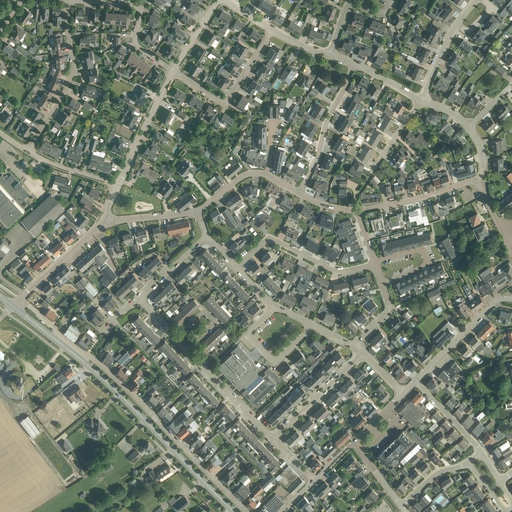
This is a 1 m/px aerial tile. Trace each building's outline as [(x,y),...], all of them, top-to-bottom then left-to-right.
[(257,7),(262,10),(268,1),(265,0),(258,0),(261,2),(257,7)] [(401,0),(396,8),(402,11),(403,13),(411,2),(408,0),(401,0)] [(511,0),(510,0),(500,13),(504,17),(505,17),(508,12),(509,12),(511,14),(511,0)] [(188,6),(186,10),(193,15),(195,12),(196,12),(197,11),(199,12),(200,8),(199,7),(199,6),(198,6),(190,2),(188,1),(185,5),(188,6)] [(267,13),(272,4),(268,1),(262,10),(267,13)] [(448,8),(446,10),(452,15),(456,10),(450,5),(450,6),(447,3),(445,6),(448,8)] [(325,17),(332,19),(336,8),(329,5),(325,17)] [(42,15),(39,15),(38,21),(42,21),(44,21),(44,18),(48,18),(49,8),(42,8),(42,15)] [(53,24),(56,24),(61,25),(61,16),(60,15),(60,14),(61,9),(53,8),(52,13),(54,13),(54,15),(53,24)] [(282,12),(276,8),(271,15),(274,17),(273,19),(281,23),(285,17),(284,17),(285,14),(282,12)] [(443,8),(437,16),(440,19),(442,16),(448,20),(452,15),(446,10),(443,8)] [(19,19),(26,23),(32,14),(26,9),(19,19)] [(87,16),(83,16),(84,10),(76,9),(75,18),(81,18),(80,23),(87,24),(87,16)] [(153,26),(154,25),(157,26),(160,12),(154,9),(153,11),(152,15),(150,15),(149,20),(148,20),(147,24),(153,26)] [(88,23),(91,23),(92,20),(98,20),(98,11),(92,11),(91,17),(88,17),(88,22),(88,23)] [(223,11),(218,18),(222,20),(221,21),(221,22),(222,23),(223,23),(225,22),(227,24),(228,21),(231,23),(233,20),(230,18),(232,16),(223,11)] [(105,22),(113,23),(114,13),(106,12),(105,22)] [(180,21),(188,27),(193,19),(185,14),(184,14),(181,12),(179,15),(182,17),(180,21)] [(428,15),(434,20),(437,17),(430,12),(428,15)] [(113,23),(121,24),(122,14),(114,13),(113,23)] [(122,14),(121,24),(126,24),(126,29),(128,29),(129,18),(130,14),(122,14)] [(349,22),(362,27),(365,17),(355,14),(354,18),(351,17),(349,22)] [(392,23),(400,28),(405,20),(397,14),(393,20),(394,20),(392,23)] [(493,15),(489,20),(495,25),(496,26),(497,26),(499,28),(503,24),(501,22),(503,20),(498,16),(496,18),(493,15)] [(298,21),(293,18),(291,21),(287,27),(293,31),(298,21)] [(231,29),(233,31),(235,28),(239,30),(243,23),(237,19),(231,29)] [(369,28),(376,31),(379,22),(373,20),(372,24),(371,23),(369,28)] [(489,20),(485,24),(491,29),(495,25),(489,20)] [(174,30),(172,34),(181,40),(185,33),(179,29),(181,26),(175,22),(172,26),(173,27),(172,29),(174,30)] [(376,31),(384,33),(385,28),(386,24),(379,22),(376,31)] [(297,24),(293,31),(299,35),(303,28),(302,28),(304,25),(302,23),(300,26),(297,24)] [(428,30),(431,32),(439,36),(442,29),(432,23),(431,26),(428,30)] [(16,25),(11,34),(19,40),(19,39),(22,42),(24,39),(23,37),(25,35),(24,33),(25,31),(16,25)] [(218,31),(223,35),(228,27),(225,25),(222,29),(220,28),(218,31)] [(308,37),(314,39),(317,32),(313,30),(315,26),(312,25),(308,37)] [(480,28),(476,32),(484,39),(488,34),(480,28)] [(143,40),(151,46),(156,40),(157,35),(159,35),(160,31),(150,29),(150,33),(150,35),(148,34),(143,40)] [(253,29),(249,36),(252,37),(251,39),(255,42),(260,33),(253,29)] [(317,32),(314,39),(320,41),(322,37),(324,38),(326,32),(321,31),(321,30),(320,33),(317,32)] [(210,31),(204,41),(212,45),(216,40),(219,42),(221,38),(214,34),(210,31)] [(116,43),(116,46),(119,45),(119,43),(120,43),(120,37),(117,36),(117,33),(110,32),(110,37),(112,37),(112,42),(116,43)] [(439,36),(431,32),(429,36),(426,34),(424,37),(435,43),(439,36)] [(484,39),(476,32),(473,37),(480,44),(484,39)] [(54,43),(62,42),(61,36),(59,36),(59,33),(52,34),(53,38),(54,43)] [(80,46),(83,46),(89,46),(89,43),(95,43),(95,36),(86,35),(85,38),(80,38),(80,46)] [(226,41),(224,45),(227,47),(231,40),(225,36),(223,39),(226,41)] [(359,38),(358,38),(355,36),(353,40),(350,39),(349,43),(345,41),(342,49),(350,52),(351,47),(355,48),(359,38)] [(165,41),(172,45),(174,40),(168,37),(165,41)] [(473,47),(463,39),(458,46),(468,53),(473,47)] [(51,53),(62,52),(61,48),(63,48),(62,42),(54,43),(49,44),(50,49),(51,53)] [(240,45),(238,48),(247,54),(249,52),(247,51),(249,49),(239,43),(238,44),(240,45)] [(3,48),(10,53),(9,54),(9,55),(9,56),(10,57),(11,57),(12,57),(13,57),(14,56),(15,56),(18,50),(27,56),(29,53),(18,45),(16,48),(15,48),(8,44),(7,44),(8,45),(7,45),(5,45),(3,48)] [(116,46),(119,48),(116,52),(121,55),(119,57),(123,60),(124,58),(127,54),(124,52),(126,49),(121,45),(121,46),(119,45),(116,46)] [(267,55),(274,60),(276,56),(279,58),(284,51),(275,45),(273,49),(271,48),(267,55)] [(378,56),(374,63),(381,67),(384,60),(385,60),(387,57),(378,52),(381,47),(377,45),(372,54),(376,56),(378,56)] [(169,57),(170,58),(175,49),(169,46),(164,54),(167,56),(167,57),(169,58),(169,57)] [(357,47),(355,53),(358,54),(357,55),(365,58),(366,53),(370,55),(372,50),(373,49),(366,46),(364,50),(357,47)] [(423,51),(422,54),(428,56),(431,50),(424,48),(421,46),(420,49),(423,51)] [(201,47),(195,56),(202,61),(201,62),(204,63),(205,63),(207,60),(207,59),(204,57),(208,51),(201,47)] [(485,52),(479,47),(476,51),(482,56),(485,53),(485,52)] [(247,54),(238,48),(236,51),(235,50),(232,55),(238,59),(240,56),(243,58),(245,55),(246,56),(247,54)] [(81,57),(83,67),(92,66),(91,58),(93,58),(92,50),(85,52),(86,57),(81,57)] [(212,50),(210,53),(216,57),(215,59),(218,61),(222,55),(212,50)] [(461,56),(454,51),(447,60),(454,65),(461,56)] [(55,56),(56,62),(64,62),(64,56),(62,56),(62,52),(55,53),(56,56),(55,56)] [(428,56),(422,54),(419,52),(417,55),(416,58),(409,54),(409,55),(407,57),(407,58),(418,62),(419,60),(426,62),(428,56)] [(128,63),(131,65),(136,56),(131,53),(126,61),(124,64),(126,66),(128,63)] [(227,63),(229,64),(238,69),(239,67),(238,67),(240,64),(236,62),(238,59),(232,55),(227,63)] [(131,69),(133,71),(141,60),(136,56),(131,65),(133,67),(131,69)] [(138,70),(140,72),(146,63),(141,60),(133,71),(136,73),(138,70)] [(56,70),(55,72),(61,75),(62,71),(62,68),(64,68),(64,62),(56,62),(56,70)] [(188,71),(195,75),(199,70),(201,71),(202,68),(193,62),(188,71)] [(146,63),(140,72),(143,73),(141,76),(143,78),(145,75),(151,67),(146,63)] [(259,67),(259,68),(266,73),(270,75),(273,70),(272,69),(273,66),(267,63),(266,65),(263,63),(261,68),(259,67)] [(222,66),(220,69),(226,72),(228,69),(234,73),(236,71),(237,71),(238,69),(229,64),(227,67),(224,65),(222,66)] [(292,68),(293,67),(288,64),(279,79),(288,84),(297,71),(294,69),(292,68)] [(415,68),(414,71),(421,74),(423,68),(417,65),(413,64),(412,67),(415,68)] [(494,70),(501,75),(505,71),(498,65),(494,70)] [(453,66),(450,70),(457,75),(459,71),(454,67),(453,66)] [(259,68),(255,74),(262,78),(266,73),(259,68)] [(85,75),(86,81),(91,81),(93,80),(95,80),(94,78),(98,77),(97,69),(89,70),(84,71),(85,75)] [(221,76),(219,79),(229,85),(230,83),(229,82),(230,79),(224,76),(226,72),(220,69),(218,72),(218,74),(221,76)] [(159,77),(161,74),(156,70),(155,72),(152,70),(146,77),(152,82),(153,81),(156,83),(160,78),(159,77)] [(421,74),(414,71),(413,74),(410,73),(408,75),(412,77),(418,80),(421,74)] [(446,77),(452,81),(456,74),(450,71),(446,77)] [(53,75),(51,81),(58,84),(61,79),(59,78),(61,75),(55,72),(53,75)] [(297,84),(304,88),(305,85),(309,87),(313,79),(303,73),(297,84)] [(362,77),(359,83),(362,85),(360,88),(363,90),(360,95),(363,97),(367,90),(364,88),(365,87),(369,81),(362,77)] [(435,85),(445,91),(450,84),(440,78),(435,85)] [(229,85),(219,79),(217,82),(216,81),(215,83),(225,89),(226,86),(227,87),(229,85)] [(249,83),(249,84),(256,89),(257,90),(261,84),(253,80),(251,84),(249,83)] [(48,86),(47,89),(52,92),(54,89),(56,90),(58,84),(51,81),(48,86)] [(318,89),(325,93),(326,90),(328,91),(330,88),(322,82),(318,89)] [(35,85),(46,91),(47,89),(37,83),(35,85)] [(256,89),(249,84),(245,90),(252,94),(256,89)] [(368,95),(371,97),(373,93),(376,95),(379,91),(380,92),(382,89),(374,84),(368,95)] [(82,94),(91,97),(93,91),(96,92),(96,91),(97,89),(97,88),(96,88),(87,85),(86,88),(84,88),(82,94)] [(144,95),(147,90),(140,87),(137,93),(136,93),(132,100),(144,106),(147,99),(143,96),(144,96),(144,95)] [(312,88),(309,94),(311,95),(314,97),(316,95),(318,92),(312,88)] [(458,95),(460,92),(454,88),(448,98),(454,101),(458,95)] [(44,92),(41,97),(48,102),(51,97),(50,96),(52,92),(47,89),(45,92),(44,92)] [(181,103),(182,101),(186,95),(177,90),(173,96),(179,99),(177,101),(175,99),(173,103),(179,107),(181,103)] [(458,95),(454,101),(460,105),(466,96),(463,94),(461,97),(458,95)] [(471,98),(467,105),(473,109),(474,107),(478,109),(482,103),(485,98),(481,96),(476,94),(473,98),(475,99),(474,100),(471,98)] [(131,99),(124,95),(121,99),(129,103),(131,99)] [(242,95),(239,101),(245,105),(247,101),(252,105),(253,103),(258,106),(261,103),(254,99),(250,96),(248,99),(242,95)] [(188,104),(198,110),(203,102),(193,96),(188,104)] [(48,102),(41,97),(40,100),(38,99),(36,100),(34,104),(36,106),(42,109),(44,106),(45,107),(48,102)] [(81,103),(79,102),(74,99),(73,101),(71,100),(67,106),(76,112),(81,103)] [(354,99),(350,104),(357,109),(361,103),(354,99)] [(391,99),(389,103),(396,107),(395,110),(401,113),(406,106),(395,100),(395,101),(391,99)] [(245,105),(239,101),(235,106),(242,110),(244,111),(246,109),(243,108),(245,105)] [(318,104),(315,109),(322,113),(325,108),(318,104)] [(357,109),(350,104),(347,110),(354,114),(357,109)] [(496,112),(502,118),(502,117),(505,120),(511,114),(510,113),(509,111),(510,110),(504,104),(496,112)] [(0,119),(7,123),(13,115),(8,112),(10,109),(5,105),(0,113),(1,111),(4,113),(3,115),(0,119)] [(129,114),(124,123),(132,127),(135,120),(136,121),(138,116),(132,113),(133,112),(133,113),(135,109),(128,105),(126,109),(130,111),(128,114),(129,114)] [(206,120),(211,123),(215,118),(213,117),(218,110),(209,105),(204,113),(209,116),(206,120)] [(273,105),(273,118),(276,118),(276,116),(279,116),(279,114),(282,114),(284,107),(279,107),(279,105),(273,105)] [(390,108),(387,106),(386,108),(384,111),(392,116),(394,112),(389,109),(390,108)] [(322,113),(315,109),(312,107),(307,116),(310,117),(311,115),(318,119),(322,113)] [(30,118),(36,122),(42,113),(35,109),(30,118)] [(161,120),(168,124),(174,113),(167,109),(161,120)] [(289,109),(284,118),(290,121),(291,118),(294,119),(296,116),(299,111),(294,109),(293,111),(289,109)] [(58,121),(65,125),(68,119),(70,120),(74,114),(68,110),(66,113),(63,111),(60,115),(61,116),(58,121)] [(433,123),(434,121),(437,121),(438,120),(440,121),(442,116),(425,110),(423,118),(426,119),(426,120),(433,123)] [(177,115),(183,119),(186,115),(179,111),(177,115)] [(15,116),(24,121),(26,117),(18,112),(15,116)] [(220,121),(229,127),(230,126),(231,126),(232,125),(232,124),(231,124),(234,120),(224,114),(220,121)] [(382,118),(381,120),(391,126),(394,120),(387,115),(385,120),(382,118)] [(248,125),(251,119),(249,118),(248,117),(246,121),(243,122),(239,128),(242,129),(245,130),(248,125)] [(346,117),(343,122),(350,126),(353,121),(346,117)] [(483,126),(489,132),(497,124),(498,125),(501,122),(496,118),(493,120),(491,118),(483,126)] [(380,122),(382,123),(380,128),(387,132),(391,126),(381,120),(380,122)] [(440,127),(443,130),(450,123),(447,120),(440,127)] [(24,135),(27,137),(30,132),(29,131),(32,127),(25,122),(24,124),(21,128),(22,129),(20,132),(24,135)] [(257,122),(257,131),(266,131),(266,125),(264,125),(264,122),(257,122)] [(311,122),(308,127),(314,131),(318,126),(311,122)] [(350,126),(343,122),(339,128),(346,132),(350,126)] [(314,131),(308,127),(304,133),(311,137),(314,131)] [(454,131),(455,130),(452,127),(447,132),(450,135),(453,138),(454,137),(462,145),(467,140),(458,132),(456,133),(454,131)] [(369,134),(379,140),(383,134),(376,130),(373,134),(370,132),(369,134)] [(154,138),(153,139),(156,141),(156,140),(162,144),(164,141),(167,143),(169,140),(170,141),(173,136),(170,134),(166,132),(163,135),(157,131),(153,137),(154,138)] [(410,131),(405,138),(410,142),(410,143),(413,145),(417,141),(421,145),(424,142),(427,145),(430,142),(424,137),(420,133),(417,136),(410,131)] [(368,142),(376,146),(379,140),(369,134),(368,136),(371,138),(368,142)] [(341,136),(337,141),(344,145),(347,140),(341,136)] [(124,141),(118,138),(116,142),(116,143),(115,143),(111,150),(112,151),(115,153),(115,152),(120,155),(121,153),(121,154),(123,150),(122,150),(124,147),(122,146),(124,141)] [(304,140),(301,145),(307,150),(311,144),(304,140)] [(493,144),(493,152),(498,152),(503,152),(502,140),(491,140),(491,144),(493,144)] [(40,148),(49,153),(52,145),(44,141),(40,148)] [(344,145),(337,141),(334,147),(340,151),(344,145)] [(143,153),(147,156),(152,159),(157,153),(156,153),(158,150),(160,147),(157,145),(153,142),(151,145),(151,146),(149,148),(148,147),(143,153)] [(52,145),(49,153),(58,157),(62,150),(52,145)] [(307,150),(301,145),(297,151),(304,155),(307,150)] [(353,145),(349,153),(353,156),(357,148),(353,145)] [(361,148),(360,149),(370,156),(374,149),(366,145),(364,149),(361,148)] [(65,159),(72,161),(75,152),(72,150),(73,148),(70,146),(65,159)] [(225,153),(228,155),(233,149),(229,147),(225,153)] [(276,149),(274,159),(282,161),(285,148),(280,147),(279,149),(276,149)] [(213,153),(212,152),(207,149),(206,151),(204,154),(209,158),(218,165),(222,159),(213,153)] [(370,156),(360,149),(359,151),(362,153),(359,157),(366,162),(370,156)] [(398,149),(395,154),(403,160),(405,158),(408,160),(411,155),(406,149),(404,153),(398,149)] [(260,154),(248,150),(246,155),(248,155),(246,163),(264,168),(266,160),(264,160),(265,156),(260,155),(260,154)] [(75,152),(72,161),(78,163),(82,154),(75,152)] [(343,157),(336,153),(334,157),(340,160),(341,160),(343,162),(345,158),(343,157)] [(89,167),(96,169),(100,156),(92,154),(89,167)] [(334,157),(326,154),(322,165),(322,167),(322,168),(322,169),(324,170),(325,169),(326,169),(326,167),(330,168),(334,157)] [(403,160),(395,154),(391,160),(399,165),(401,167),(405,162),(403,160)] [(100,156),(96,169),(109,173),(112,165),(103,163),(105,158),(100,156)] [(499,169),(504,169),(503,158),(493,158),(494,170),(500,170),(499,169)] [(232,165),(224,171),(225,172),(230,178),(242,167),(238,162),(237,162),(235,159),(230,163),(232,165)] [(274,159),(272,169),(280,171),(282,161),(274,159)] [(357,177),(358,178),(362,171),(361,171),(365,165),(357,160),(353,166),(352,165),(348,172),(355,176),(354,176),(357,178),(357,177)] [(179,165),(177,168),(179,170),(178,170),(181,173),(182,174),(182,173),(185,176),(185,175),(189,170),(192,173),(191,173),(192,173),(195,169),(192,166),(193,166),(190,164),(190,163),(189,163),(186,161),(181,167),(179,165)] [(465,165),(466,168),(457,171),(458,174),(459,179),(477,173),(475,168),(473,162),(468,164),(465,165)] [(139,169),(143,171),(141,173),(150,179),(149,180),(153,183),(158,175),(146,167),(147,166),(144,163),(139,169)] [(285,173),(291,176),(296,167),(296,168),(298,165),(295,163),(291,169),(288,168),(287,171),(285,173)] [(296,167),(291,176),(297,179),(300,173),(302,174),(305,169),(298,165),(296,168),(296,167)] [(398,172),(401,175),(404,177),(407,174),(401,168),(398,172)] [(441,171),(438,173),(440,178),(441,178),(444,184),(451,182),(449,177),(448,175),(446,171),(441,173),(441,171)] [(440,178),(438,173),(432,175),(434,180),(434,181),(433,182),(434,184),(436,185),(437,188),(440,187),(439,186),(444,184),(441,178),(440,178)] [(209,185),(216,193),(223,187),(219,183),(220,182),(223,180),(219,174),(215,177),(217,178),(209,185)] [(23,198),(25,197),(8,178),(7,180),(2,175),(0,176),(0,225),(0,226),(3,224),(7,227),(25,210),(24,210),(23,208),(28,203),(23,198)] [(404,177),(401,175),(397,179),(398,182),(394,183),(396,193),(404,191),(403,184),(406,184),(405,182),(404,178),(404,177)] [(60,190),(69,193),(71,187),(64,185),(66,179),(56,176),(54,183),(61,186),(60,190)] [(370,179),(378,188),(380,186),(373,178),(370,179)] [(408,183),(410,190),(417,189),(416,186),(420,186),(419,178),(415,179),(415,181),(408,183)] [(426,186),(428,192),(435,189),(431,178),(421,182),(423,187),(426,186)] [(313,189),(324,193),(328,183),(324,182),(323,183),(316,181),(313,189)] [(341,184),(340,188),(339,191),(339,192),(339,196),(347,196),(347,193),(347,192),(347,188),(347,185),(348,181),(340,181),(340,184),(341,184)] [(160,192),(166,197),(173,188),(176,191),(178,189),(180,187),(174,182),(171,185),(168,182),(160,192)] [(268,205),(271,207),(275,201),(278,196),(275,195),(279,188),(269,182),(265,189),(270,192),(268,196),(272,198),(268,205)] [(380,184),(382,192),(385,191),(386,195),(392,194),(391,185),(386,185),(385,183),(380,184)] [(243,191),(248,198),(252,195),(256,196),(257,187),(250,186),(248,187),(243,191)] [(86,191),(83,195),(93,202),(95,199),(96,200),(100,193),(92,188),(89,192),(86,191)] [(176,205),(181,211),(196,199),(192,193),(190,195),(187,192),(180,197),(182,200),(176,205)] [(495,205),(501,214),(511,205),(511,192),(499,202),(495,205)] [(361,195),(361,198),(365,198),(365,204),(381,202),(380,193),(375,194),(376,197),(371,198),(371,194),(365,195),(364,193),(362,193),(361,195)] [(21,221),(35,237),(65,209),(51,194),(21,221)] [(239,194),(233,198),(239,207),(245,203),(242,200),(243,200),(239,194)] [(93,202),(83,195),(80,200),(86,203),(83,208),(91,213),(95,207),(93,206),(93,205),(92,205),(91,204),(93,202)] [(280,203),(286,207),(284,210),(288,212),(293,202),(284,196),(280,203)] [(442,201),(444,207),(449,206),(449,207),(453,206),(453,207),(457,206),(455,202),(456,202),(454,196),(446,199),(446,200),(442,201)] [(239,207),(233,198),(227,202),(231,208),(234,211),(239,207)] [(437,203),(431,204),(433,212),(436,211),(437,216),(440,215),(440,216),(445,215),(444,212),(442,208),(439,209),(437,203)] [(300,213),(309,219),(313,211),(304,206),(300,213)] [(417,219),(417,220),(416,220),(418,224),(421,223),(424,222),(425,225),(429,224),(426,215),(423,216),(420,207),(416,208),(417,211),(415,211),(415,210),(409,212),(410,215),(409,216),(410,222),(410,220),(417,219)] [(220,221),(224,219),(225,218),(232,229),(234,227),(237,232),(241,229),(233,216),(227,208),(221,212),(222,213),(220,214),(217,209),(214,211),(213,210),(211,212),(211,213),(210,214),(214,220),(217,218),(219,220),(220,221)] [(67,217),(71,222),(75,218),(67,210),(64,213),(66,216),(67,217)] [(389,219),(390,222),(391,221),(392,225),(400,223),(400,225),(404,223),(401,212),(397,213),(398,215),(390,217),(390,218),(389,219)] [(471,226),(470,227),(471,229),(474,228),(479,239),(490,233),(485,222),(483,223),(482,221),(481,221),(477,213),(469,217),(472,224),(471,225),(471,226)] [(75,222),(82,228),(84,225),(88,220),(89,220),(82,214),(75,222)] [(233,216),(241,229),(244,227),(244,226),(242,223),(236,214),(233,216)] [(259,220),(259,221),(256,223),(261,228),(264,225),(265,224),(270,226),(273,219),(262,214),(259,220)] [(317,219),(315,225),(324,227),(327,215),(321,214),(320,219),(317,219)] [(327,215),(324,227),(333,229),(334,223),(331,222),(332,217),(327,215)] [(284,233),(295,239),(299,232),(291,228),(293,224),(292,223),(294,219),(291,218),(289,216),(283,226),(287,228),(284,233)] [(382,217),(371,220),(372,224),(373,223),(376,233),(382,231),(383,235),(382,235),(389,234),(388,228),(385,229),(382,217)] [(343,227),(337,230),(337,231),(338,234),(352,229),(351,229),(350,225),(352,224),(350,219),(341,222),(343,227)] [(169,233),(169,237),(183,234),(183,230),(190,229),(189,220),(167,225),(168,233),(169,233)] [(69,233),(74,239),(79,234),(72,226),(67,231),(69,233)] [(152,228),(154,236),(157,235),(158,239),(161,238),(162,240),(166,239),(165,232),(161,233),(159,227),(152,228)] [(240,232),(243,235),(248,230),(245,227),(240,232)] [(352,229),(338,234),(340,238),(346,236),(348,241),(354,239),(357,238),(355,233),(353,234),(351,230),(352,230),(352,229)] [(134,233),(136,242),(140,241),(140,240),(143,239),(143,240),(147,239),(146,235),(147,235),(146,230),(138,231),(138,232),(134,233)] [(430,232),(424,233),(426,244),(433,242),(430,232)] [(62,235),(69,243),(74,239),(69,233),(66,236),(64,234),(62,235)] [(123,235),(125,242),(129,241),(130,245),(133,244),(132,240),(130,233),(123,235)] [(424,233),(417,235),(420,246),(426,244),(424,233)] [(417,235),(411,237),(414,247),(420,246),(417,235)] [(118,244),(119,244),(116,237),(108,240),(111,247),(115,245),(117,251),(120,249),(118,244)] [(230,247),(234,251),(240,246),(246,240),(244,237),(237,243),(235,241),(230,247)] [(411,237),(405,238),(407,249),(414,247),(411,237)] [(448,237),(438,242),(441,248),(451,243),(448,237)] [(2,238),(0,240),(0,258),(1,260),(6,253),(10,249),(4,244),(6,241),(2,238)] [(305,238),(304,240),(307,241),(304,246),(310,249),(313,241),(308,238),(308,239),(305,238)] [(405,238),(398,240),(401,250),(407,249),(405,238)] [(59,243),(56,245),(61,251),(65,246),(59,239),(57,241),(59,243)] [(348,241),(341,243),(343,248),(346,247),(350,246),(351,251),(358,249),(360,248),(358,242),(356,243),(354,239),(348,241)] [(398,240),(392,241),(395,252),(401,250),(398,240)] [(313,241),(310,249),(315,251),(317,247),(320,248),(321,246),(318,245),(319,244),(313,241)] [(392,241),(386,243),(389,254),(389,253),(395,252),(392,241)] [(325,243),(322,249),(324,250),(322,255),(327,258),(333,247),(332,247),(332,248),(327,245),(328,244),(325,243)] [(386,243),(379,244),(382,255),(389,254),(386,243)] [(451,243),(441,248),(444,253),(454,248),(451,243)] [(108,257),(104,252),(106,251),(99,244),(76,264),(79,268),(85,274),(94,266),(96,268),(98,266),(100,269),(106,263),(104,261),(105,261),(105,260),(108,257)] [(61,251),(56,245),(53,248),(51,246),(49,247),(56,255),(61,251)] [(333,247),(327,258),(332,260),(335,255),(337,257),(340,251),(333,247)] [(454,248),(444,253),(447,259),(457,254),(454,248)] [(201,255),(205,259),(210,254),(206,250),(206,249),(200,255),(201,255)] [(351,251),(345,253),(346,257),(353,255),(355,260),(364,257),(362,252),(359,253),(358,249),(351,251)] [(43,258),(46,261),(47,263),(52,259),(45,251),(43,253),(45,256),(43,258)] [(262,257),(267,263),(272,258),(275,262),(279,255),(271,252),(269,253),(268,252),(262,257)] [(40,260),(38,262),(43,267),(47,263),(46,261),(39,254),(37,256),(40,260)] [(205,259),(209,264),(215,259),(210,254),(205,259)] [(157,256),(152,260),(158,266),(163,261),(157,256)] [(43,267),(38,262),(35,258),(32,260),(34,262),(36,264),(33,266),(35,269),(36,268),(38,271),(43,267)] [(293,263),(288,261),(288,260),(284,258),(283,261),(280,259),(277,266),(282,268),(283,266),(290,270),(294,263),(293,263)] [(11,265),(15,269),(22,263),(18,259),(15,262),(11,265)] [(209,264),(213,269),(219,263),(215,259),(209,264)] [(146,263),(148,264),(153,270),(158,266),(152,260),(150,262),(149,260),(146,263)] [(146,266),(143,269),(149,274),(153,270),(148,264),(146,263),(145,262),(144,264),(146,266)] [(265,272),(266,273),(269,270),(264,265),(265,266),(262,268),(256,262),(251,268),(256,273),(259,271),(262,274),(265,272)] [(436,265),(440,275),(446,272),(442,262),(436,265)] [(485,282),(487,281),(488,281),(491,286),(490,286),(492,290),(510,278),(511,280),(511,279),(511,267),(508,262),(502,267),(504,270),(494,276),(491,271),(482,277),(485,282)] [(100,269),(111,281),(117,276),(106,263),(100,269)] [(216,275),(218,277),(223,273),(221,270),(224,268),(223,267),(223,268),(219,263),(213,269),(218,273),(216,275)] [(26,265),(19,271),(23,276),(27,281),(33,276),(29,272),(30,270),(26,265)] [(190,265),(185,269),(190,274),(195,270),(190,265)] [(436,265),(430,268),(434,278),(440,275),(436,265)] [(67,266),(61,271),(69,279),(74,274),(67,266)] [(296,272),(293,270),(288,280),(290,281),(292,282),(295,276),(297,277),(299,274),(302,276),(305,269),(299,266),(296,272)] [(266,273),(260,279),(262,282),(264,281),(269,286),(274,281),(269,276),(274,271),(271,268),(269,270),(266,273)] [(434,278),(430,268),(424,271),(428,280),(434,278)] [(149,274),(143,269),(139,273),(144,279),(149,274)] [(185,269),(180,273),(185,279),(188,281),(190,279),(188,277),(190,274),(185,269)] [(312,272),(305,269),(302,276),(305,277),(304,280),(306,282),(308,278),(308,279),(312,272)] [(285,279),(287,280),(288,280),(293,270),(291,275),(288,273),(285,279)] [(69,279),(61,271),(52,280),(57,285),(61,281),(63,284),(69,279)] [(424,271),(418,273),(422,283),(428,280),(424,271)] [(222,278),(226,283),(232,277),(228,273),(228,272),(225,275),(223,273),(218,277),(221,280),(222,278)] [(129,279),(134,285),(139,280),(134,275),(132,273),(128,278),(129,279)] [(185,279),(180,273),(176,278),(181,283),(185,279)] [(418,273),(412,276),(417,286),(422,283),(418,273)] [(318,288),(319,285),(323,278),(317,275),(313,281),(317,283),(315,286),(318,288)] [(104,276),(100,280),(105,286),(110,282),(104,276)] [(412,276),(406,279),(411,289),(417,286),(412,276)] [(226,283),(231,287),(237,282),(232,277),(226,283)] [(366,277),(359,278),(361,286),(365,285),(366,288),(369,288),(368,284),(366,277)] [(78,281),(83,287),(87,283),(82,278),(78,281)] [(321,297),(326,299),(328,293),(325,291),(326,288),(325,288),(329,281),(323,278),(319,285),(323,286),(321,290),(323,291),(322,292),(324,293),(321,297)] [(361,286),(359,278),(353,280),(354,287),(355,287),(356,291),(358,290),(358,286),(361,286)] [(129,279),(125,284),(130,289),(134,285),(129,279)] [(411,289),(406,279),(400,281),(405,291),(411,289)] [(274,281),(269,286),(274,292),(273,293),(275,295),(282,289),(274,281)] [(340,283),(342,290),(343,295),(346,294),(345,289),(348,288),(347,281),(340,283)] [(399,294),(405,291),(400,281),(394,284),(399,294)] [(480,289),(484,295),(485,297),(486,296),(485,296),(485,297),(484,295),(492,290),(490,286),(491,286),(488,281),(487,281),(485,282),(479,286),(480,289)] [(171,282),(167,286),(172,292),(173,293),(178,289),(171,282)] [(235,292),(241,286),(237,282),(231,287),(229,289),(233,293),(235,292)] [(49,295),(52,292),(56,297),(60,293),(54,286),(53,287),(50,283),(43,289),(49,295)] [(335,292),(342,290),(340,283),(334,285),(335,292)] [(471,293),(472,292),(470,289),(470,288),(468,283),(463,286),(468,295),(472,301),(470,303),(475,310),(480,306),(471,293)] [(125,284),(120,288),(125,293),(130,289),(125,284)] [(304,288),(298,285),(296,288),(299,290),(298,292),(301,294),(304,288)] [(167,286),(162,290),(167,296),(169,297),(170,296),(169,294),(172,292),(167,286)] [(235,292),(240,297),(245,291),(241,286),(235,292)] [(427,293),(431,300),(443,295),(439,287),(427,293)] [(125,293),(120,288),(116,292),(121,298),(125,293)] [(157,294),(158,295),(163,300),(166,298),(167,299),(169,297),(167,296),(162,290),(161,292),(159,291),(157,294)] [(284,292),(280,299),(287,302),(291,293),(292,292),(289,290),(287,293),(284,292)] [(88,291),(84,295),(90,302),(94,298),(88,291)] [(245,291),(240,297),(244,301),(250,295),(245,291)] [(473,291),(472,292),(471,293),(480,306),(485,302),(480,295),(478,297),(473,291)] [(304,296),(300,303),(303,304),(301,309),(304,311),(313,293),(310,292),(307,298),(304,296)] [(291,293),(287,302),(293,305),(296,298),(293,296),(294,294),(291,293)] [(313,293),(304,311),(308,313),(310,308),(314,309),(317,303),(314,301),(317,295),(313,293)] [(163,300),(158,295),(157,294),(154,296),(155,297),(153,299),(158,304),(161,306),(165,302),(163,300)] [(109,295),(105,298),(112,306),(117,301),(112,296),(111,297),(109,295)] [(204,302),(209,307),(216,301),(211,296),(204,302)] [(454,300),(456,305),(461,314),(463,318),(470,315),(468,311),(466,308),(469,307),(466,300),(463,301),(460,297),(454,300)] [(105,298),(100,302),(103,305),(102,305),(107,310),(112,306),(105,298)] [(364,303),(361,306),(371,316),(373,313),(372,312),(378,306),(373,301),(372,302),(369,298),(364,303)] [(78,306),(82,310),(88,304),(84,300),(78,306)] [(193,300),(188,305),(194,311),(199,306),(193,300)] [(246,305),(243,307),(245,309),(252,317),(256,313),(257,314),(262,309),(257,305),(255,306),(254,305),(254,301),(252,301),(251,300),(247,303),(247,304),(248,304),(247,305),(246,305)] [(209,307),(214,313),(220,306),(216,301),(209,307)] [(188,305),(183,310),(189,316),(194,311),(188,305)] [(323,320),(331,324),(335,317),(326,312),(328,309),(321,305),(318,312),(325,315),(323,320)] [(214,313),(219,318),(225,312),(220,306),(214,313)] [(93,312),(100,320),(105,316),(97,308),(93,312)] [(50,319),(52,321),(57,315),(49,309),(44,315),(50,319)] [(252,317),(245,309),(242,311),(244,313),(237,319),(239,322),(240,321),(244,326),(249,321),(248,320),(252,317)] [(180,312),(178,315),(184,321),(189,316),(183,310),(180,312)] [(503,321),(508,323),(509,320),(510,320),(511,313),(501,310),(499,317),(504,319),(504,321),(503,321)] [(88,317),(95,325),(100,320),(93,312),(88,317)] [(225,312),(219,318),(224,323),(230,317),(225,312)] [(403,317),(400,320),(397,316),(389,324),(394,330),(402,322),(403,323),(406,321),(407,321),(411,318),(406,312),(402,316),(403,317)] [(353,319),(358,324),(360,321),(362,324),(368,318),(363,313),(358,316),(357,315),(353,319)] [(184,321),(178,315),(173,319),(179,326),(184,321)] [(139,316),(133,321),(138,326),(143,320),(139,316)] [(349,330),(350,331),(352,333),(357,328),(354,325),(350,321),(349,321),(347,318),(343,322),(340,325),(343,328),(345,326),(349,330)] [(147,325),(143,320),(138,326),(136,327),(140,332),(147,325)] [(490,322),(484,327),(489,332),(492,329),(494,332),(497,330),(494,327),(494,326),(490,322)] [(68,327),(63,333),(74,341),(78,336),(77,335),(81,330),(72,323),(68,327)] [(152,329),(147,325),(142,330),(146,335),(152,329)] [(437,339),(434,342),(439,347),(454,333),(451,331),(445,325),(439,331),(434,336),(437,339)] [(219,327),(214,332),(220,339),(223,341),(228,337),(225,334),(219,327)] [(489,332),(484,327),(478,332),(483,337),(486,340),(489,338),(486,335),(489,332)] [(152,329),(146,335),(150,339),(156,334),(152,329)] [(90,340),(93,337),(87,332),(77,344),(83,349),(91,340),(90,340)] [(214,332),(209,337),(215,344),(220,339),(214,332)] [(381,332),(376,336),(384,345),(385,345),(389,341),(381,332)] [(156,334),(150,339),(153,342),(151,344),(153,346),(160,338),(156,334)] [(470,341),(469,341),(475,347),(478,350),(482,346),(483,347),(485,346),(484,345),(481,342),(481,341),(475,335),(472,338),(470,340),(470,341)] [(376,336),(371,341),(375,344),(374,345),(375,347),(376,347),(376,348),(377,347),(378,347),(380,345),(381,347),(384,345),(376,336)] [(209,337),(204,342),(210,348),(215,344),(209,337)] [(313,356),(316,359),(323,352),(320,349),(323,346),(320,343),(315,339),(310,344),(317,352),(313,356)] [(169,345),(165,341),(160,346),(164,351),(169,345)] [(405,348),(411,354),(415,349),(423,356),(421,358),(424,362),(433,354),(429,350),(427,351),(424,348),(417,342),(416,343),(414,341),(411,344),(410,343),(405,348)] [(210,348),(204,342),(199,347),(205,353),(210,348)] [(483,347),(482,349),(488,356),(493,351),(490,347),(487,344),(485,346),(483,347)] [(174,350),(169,345),(164,351),(168,355),(174,350)] [(328,350),(331,353),(336,348),(333,345),(328,350)] [(473,352),(471,350),(466,345),(460,350),(465,355),(467,353),(470,356),(473,352)] [(178,354),(174,350),(168,355),(172,360),(178,354)] [(242,392),(266,369),(263,365),(260,368),(258,366),(257,367),(248,358),(249,357),(243,350),(237,356),(236,356),(232,353),(224,360),(225,361),(218,367),(242,393),(242,392)] [(292,358),(298,364),(305,357),(300,351),(292,358)] [(103,353),(99,358),(102,360),(108,366),(115,358),(108,352),(106,356),(103,353)] [(122,356),(118,360),(123,366),(132,357),(126,352),(122,356)] [(339,352),(334,356),(339,362),(344,357),(339,352)] [(182,359),(178,354),(172,360),(177,364),(182,359)] [(384,359),(386,362),(392,357),(389,354),(384,359)] [(334,356),(329,361),(335,366),(339,362),(334,356)] [(472,357),(466,363),(469,366),(471,364),(474,360),(472,357)] [(182,359),(177,364),(181,369),(186,363),(182,359)] [(401,364),(406,370),(409,367),(412,371),(418,365),(412,360),(409,362),(406,359),(401,364)] [(329,361),(325,365),(330,371),(335,366),(329,361)] [(452,365),(445,371),(444,370),(439,375),(448,383),(449,382),(453,385),(458,380),(455,377),(462,369),(457,364),(458,364),(457,363),(455,361),(451,365),(452,365)] [(498,371),(499,376),(503,375),(508,374),(508,375),(509,375),(510,380),(511,379),(511,362),(507,363),(508,368),(506,369),(505,366),(501,367),(501,370),(498,371)] [(191,368),(186,363),(181,369),(185,373),(191,368)] [(280,370),(286,376),(291,371),(293,369),(287,363),(280,370)] [(397,375),(402,381),(408,375),(397,364),(392,368),(398,374),(397,375)] [(325,365),(320,370),(325,375),(330,371),(325,365)] [(60,375),(56,378),(61,384),(73,375),(72,375),(75,372),(71,367),(68,369),(60,374),(60,375)] [(266,369),(242,392),(254,405),(276,384),(277,385),(280,381),(279,381),(281,379),(273,370),(272,370),(269,367),(266,369)] [(115,374),(123,382),(129,375),(126,371),(125,373),(120,368),(115,374)] [(292,372),(296,377),(299,375),(301,373),(297,368),(294,370),(293,369),(291,371),(292,372)] [(354,375),(359,380),(364,375),(366,376),(369,374),(364,368),(361,371),(360,369),(354,375)] [(320,370),(315,374),(321,379),(325,375),(320,370)] [(313,376),(311,378),(316,384),(321,379),(315,374),(314,372),(311,374),(313,376)] [(128,387),(131,389),(134,392),(137,388),(139,389),(140,387),(139,386),(141,385),(140,385),(142,383),(138,378),(140,376),(136,373),(135,374),(132,378),(134,380),(128,387)] [(189,380),(192,383),(197,378),(193,373),(189,376),(187,378),(185,381),(187,383),(189,380)] [(165,374),(156,382),(158,386),(168,378),(165,374)] [(365,380),(368,383),(374,378),(371,375),(365,380)] [(311,388),(316,384),(311,378),(309,377),(308,376),(302,383),(306,387),(307,389),(310,387),(311,388)] [(15,381),(15,382),(15,383),(16,383),(16,384),(17,385),(18,385),(19,385),(20,385),(21,385),(22,384),(23,383),(23,382),(23,381),(23,380),(23,379),(22,379),(22,378),(21,378),(20,377),(19,377),(18,377),(17,378),(16,378),(16,379),(15,380),(15,381)] [(197,378),(192,383),(196,388),(202,382),(197,378)] [(350,378),(345,383),(350,388),(355,383),(350,378)] [(433,378),(426,384),(435,393),(438,390),(437,389),(434,387),(438,383),(433,378)] [(196,388),(201,392),(206,387),(202,382),(196,388)] [(306,387),(302,383),(298,387),(299,389),(297,391),(302,397),(307,393),(304,389),(306,387)] [(345,383),(340,388),(345,393),(347,391),(349,392),(352,390),(350,388),(345,383)] [(380,394),(378,396),(383,401),(390,395),(385,390),(386,389),(381,384),(375,389),(380,394)] [(61,385),(53,391),(55,394),(63,388),(61,385)] [(81,392),(80,390),(82,389),(79,385),(66,395),(71,402),(74,399),(73,397),(75,395),(76,397),(77,397),(79,400),(85,396),(82,391),(81,392)] [(152,386),(147,390),(148,392),(151,395),(156,390),(153,387),(152,386)] [(201,397),(203,399),(205,397),(211,392),(206,387),(201,392),(203,395),(201,397)] [(361,388),(359,390),(358,391),(366,399),(369,397),(367,395),(361,388)] [(297,391),(292,396),(297,402),(302,397),(297,391)] [(337,391),(332,396),(336,401),(341,396),(337,391)] [(205,397),(209,402),(215,396),(211,392),(205,397)] [(412,399),(419,406),(422,403),(420,400),(421,399),(426,404),(429,401),(424,396),(422,394),(421,394),(419,392),(412,399)] [(146,400),(152,406),(156,403),(158,401),(161,398),(158,396),(155,398),(152,395),(150,397),(146,400)] [(215,396),(209,402),(214,406),(219,401),(215,396)] [(292,396),(287,400),(293,406),(297,402),(292,396)] [(336,401),(332,396),(327,401),(331,406),(336,401)] [(445,403),(450,409),(454,405),(456,407),(460,403),(458,401),(456,402),(453,399),(454,399),(452,396),(449,399),(445,403)] [(419,406),(412,399),(412,398),(399,410),(416,428),(432,414),(423,405),(423,404),(422,403),(419,406)] [(287,400),(283,405),(288,410),(293,406),(287,400)] [(453,412),(459,418),(463,414),(460,411),(466,405),(463,401),(459,405),(460,406),(457,409),(453,412)] [(364,404),(361,407),(365,411),(364,412),(369,417),(377,409),(372,404),(370,402),(366,406),(364,404)] [(222,412),(225,415),(230,410),(225,404),(221,408),(220,409),(220,410),(217,413),(219,415),(222,412)] [(170,409),(162,416),(167,421),(178,410),(173,405),(170,409)] [(283,405),(278,409),(283,415),(288,410),(283,405)] [(323,405),(318,410),(326,418),(328,416),(326,413),(329,411),(323,405)] [(350,421),(358,429),(367,420),(362,415),(365,413),(364,412),(359,405),(353,412),(356,415),(350,421)] [(157,411),(162,416),(170,409),(167,406),(165,409),(162,406),(157,411)] [(278,409),(274,414),(279,419),(283,415),(278,409)] [(227,417),(224,420),(226,422),(229,419),(230,420),(231,418),(235,415),(230,410),(225,415),(227,417)] [(326,418),(318,410),(314,414),(319,420),(322,417),(324,420),(326,418)] [(430,418),(431,420),(433,418),(436,422),(442,416),(437,410),(432,414),(433,415),(430,418)] [(476,416),(479,420),(485,414),(482,411),(476,416)] [(189,418),(188,416),(184,412),(183,412),(173,421),(173,420),(167,426),(173,433),(180,427),(179,426),(183,423),(186,426),(189,424),(192,421),(189,418)] [(215,415),(212,412),(207,418),(209,420),(210,420),(215,415)] [(279,419),(274,414),(268,419),(273,425),(279,419)] [(28,415),(19,422),(31,437),(32,437),(36,442),(44,436),(39,431),(40,431),(28,415)] [(462,422),(467,427),(474,421),(469,416),(467,418),(466,418),(462,422)] [(310,418),(305,423),(312,431),(315,428),(312,426),(315,423),(310,418)] [(492,420),(487,426),(489,429),(496,422),(493,418),(491,419),(492,420)] [(86,423),(90,427),(89,428),(94,434),(95,433),(100,434),(100,435),(106,430),(99,420),(95,423),(92,419),(86,423)] [(239,419),(231,427),(235,432),(238,429),(244,424),(239,419)] [(437,432),(441,429),(444,426),(447,430),(451,426),(446,420),(441,424),(442,424),(439,427),(436,430),(437,432)] [(186,426),(178,434),(181,438),(189,431),(187,430),(189,428),(192,432),(197,429),(191,422),(189,424),(186,426)] [(305,423),(300,427),(305,433),(308,430),(310,432),(312,431),(305,423)] [(434,423),(429,428),(432,431),(437,426),(434,423)] [(224,424),(218,429),(221,432),(226,427),(224,424)] [(244,424),(238,429),(240,432),(237,434),(239,436),(243,434),(248,428),(244,424)] [(470,431),(476,437),(483,430),(480,427),(478,425),(475,427),(470,431)] [(248,428),(243,434),(247,438),(252,433),(248,428)] [(450,433),(450,434),(448,436),(450,438),(453,441),(455,439),(459,435),(454,429),(450,433)] [(511,429),(503,431),(506,436),(509,439),(511,438),(511,429)] [(334,442),(339,447),(352,435),(347,430),(342,434),(341,433),(340,435),(340,436),(334,442)] [(296,431),(291,436),(300,445),(305,441),(301,436),(296,431)] [(387,466),(412,441),(402,431),(396,438),(397,439),(394,441),(393,440),(386,447),(387,448),(385,451),(384,450),(377,456),(387,466)] [(426,444),(414,431),(412,434),(423,446),(426,444)] [(498,441),(505,435),(502,431),(495,437),(498,441)] [(195,434),(188,441),(190,443),(189,443),(189,444),(190,445),(191,445),(193,446),(194,445),(197,448),(203,443),(202,442),(202,441),(203,442),(206,440),(201,435),(200,436),(200,435),(198,432),(196,435),(195,434)] [(442,432),(433,441),(436,444),(445,435),(442,432)] [(486,436),(483,439),(487,443),(493,439),(491,437),(494,434),(492,432),(489,434),(488,433),(485,435),(486,436)] [(252,433),(247,438),(251,443),(257,438),(252,433)] [(296,441),(291,436),(286,440),(291,446),(292,445),(294,448),(297,446),(294,443),(296,441)] [(251,443),(256,447),(261,442),(257,438),(251,443)] [(454,446),(456,449),(459,447),(462,450),(468,444),(463,438),(458,442),(454,446)] [(205,443),(198,450),(201,453),(200,454),(203,456),(202,457),(203,458),(204,459),(205,458),(205,459),(209,456),(214,452),(214,451),(212,449),(210,450),(208,447),(209,446),(208,445),(212,442),(209,439),(205,443)] [(318,456),(321,453),(322,454),(326,459),(337,449),(332,444),(333,443),(331,441),(327,445),(324,448),(317,441),(316,442),(313,445),(310,448),(318,456)] [(139,451),(142,453),(146,449),(149,453),(154,448),(148,442),(143,446),(139,451)] [(256,448),(254,450),(258,454),(260,452),(266,447),(261,442),(256,447),(256,448)] [(502,453),(504,455),(511,451),(509,447),(503,451),(500,446),(497,448),(497,447),(492,450),(496,457),(502,453)] [(260,452),(264,457),(270,452),(266,447),(260,452)] [(422,447),(420,450),(421,451),(425,456),(426,457),(428,454),(422,447)] [(128,457),(134,463),(142,455),(136,449),(128,457)] [(440,459),(436,454),(437,453),(434,450),(430,453),(432,456),(430,458),(436,463),(440,459)] [(511,450),(511,451),(504,455),(506,457),(504,459),(504,458),(499,461),(503,468),(508,465),(506,461),(511,457),(510,455),(511,453),(511,450)] [(454,457),(457,459),(463,454),(460,451),(454,457)] [(264,457),(269,462),(274,456),(270,452),(264,457)] [(232,454),(220,465),(223,467),(228,462),(229,463),(231,461),(231,460),(235,457),(232,454)] [(416,454),(409,460),(413,464),(420,457),(416,454)] [(356,467),(359,469),(362,466),(352,455),(343,464),(347,468),(348,469),(354,463),(357,466),(356,467)] [(211,461),(205,466),(211,472),(219,463),(216,460),(217,459),(214,456),(210,460),(211,461)] [(274,456),(269,462),(273,466),(275,464),(279,461),(274,456)] [(310,465),(315,470),(322,464),(314,456),(311,459),(313,462),(310,465)] [(421,461),(423,464),(420,467),(425,471),(430,466),(423,459),(421,461)] [(233,460),(227,466),(229,469),(233,466),(236,463),(233,460)] [(98,472),(100,476),(113,468),(110,464),(98,472)] [(151,475),(146,478),(149,482),(158,477),(161,481),(174,473),(169,465),(155,474),(152,470),(149,472),(151,475)] [(287,489),(293,494),(305,482),(289,466),(279,474),(282,477),(279,480),(288,488),(287,489)] [(406,476),(409,473),(404,468),(401,471),(406,476)] [(409,473),(416,480),(421,475),(415,468),(409,473)] [(232,469),(222,478),(225,481),(225,482),(226,483),(227,483),(228,484),(234,478),(232,475),(235,472),(232,469)] [(329,482),(333,487),(335,488),(338,485),(337,483),(339,481),(341,479),(339,477),(339,476),(339,475),(335,472),(330,477),(332,479),(329,482)] [(252,492),(256,496),(271,482),(272,483),(276,479),(271,473),(252,492)] [(245,475),(240,480),(243,483),(244,484),(249,478),(245,475)] [(462,481),(464,484),(468,481),(470,484),(475,481),(470,475),(466,478),(462,481)] [(351,483),(355,486),(355,487),(356,487),(358,488),(359,487),(360,487),(360,486),(363,489),(365,487),(366,486),(367,485),(368,485),(369,485),(369,483),(369,482),(367,478),(366,479),(364,477),(362,479),(359,476),(351,483)] [(405,480),(402,483),(402,482),(397,487),(402,492),(407,488),(406,487),(408,484),(409,484),(412,482),(406,476),(403,479),(405,480)] [(441,483),(445,488),(454,481),(450,476),(450,477),(446,481),(445,480),(441,483)] [(325,482),(320,487),(327,494),(330,492),(331,490),(335,493),(334,494),(337,497),(340,494),(340,493),(337,491),(335,488),(333,487),(332,489),(329,486),(325,482)] [(243,483),(234,492),(242,500),(248,493),(251,490),(246,485),(245,486),(244,484),(243,483)] [(471,497),(481,489),(477,484),(472,488),(472,489),(471,490),(469,488),(464,492),(467,496),(469,495),(471,497)] [(459,491),(461,494),(464,492),(469,488),(467,485),(459,491)] [(327,494),(320,487),(315,492),(318,496),(319,496),(322,499),(324,497),(327,494)] [(481,489),(471,497),(475,502),(479,499),(480,499),(486,495),(481,489)] [(365,498),(367,501),(370,504),(373,501),(378,496),(372,490),(367,495),(365,498)] [(262,507),(257,511),(274,511),(284,502),(275,493),(262,507)] [(181,495),(170,504),(176,511),(179,509),(179,510),(183,507),(184,508),(190,503),(185,496),(183,498),(181,495)] [(413,505),(418,511),(422,508),(429,501),(424,495),(420,498),(421,498),(413,505)] [(249,501),(246,504),(251,509),(257,503),(255,502),(257,499),(254,496),(251,498),(250,497),(247,500),(249,501)] [(310,502),(308,501),(304,497),(297,504),(300,508),(302,510),(302,509),(304,511),(311,511),(313,510),(308,504),(310,502)] [(485,505),(487,508),(492,504),(488,498),(483,503),(480,506),(481,508),(485,505)]
